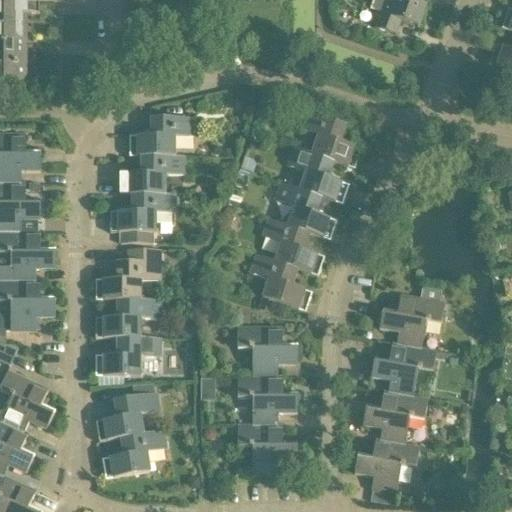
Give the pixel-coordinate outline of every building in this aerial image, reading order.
[(418,31),(425,9),(399,0),(384,0),(375,31),(396,38),(400,25),(418,31)] [(399,0),(425,9),(428,0),(399,0)] [(39,16),(39,4),(31,3),(11,3),(0,3),(0,43),(26,44),(26,16),(39,16)] [(511,13),(508,12),(501,33),(511,36),(511,13)] [(0,83),(26,84),(26,44),(0,43),(0,83)] [(511,54),(496,49),(489,68),(511,75),(511,54)] [(317,139),(311,157),(311,158),(333,166),(354,173),(361,153),(340,146),(346,129),(305,115),(299,133),(317,139)] [(129,162),(142,162),(142,161),(174,161),(174,160),(174,141),(194,141),(194,122),(151,122),(151,140),(130,140),(129,162)] [(0,188),(21,188),(21,187),(20,175),(40,175),(39,154),(25,154),(25,138),(0,137),(0,188)] [(328,182),(333,166),(311,158),(311,157),(292,151),(286,169),(305,175),(299,193),(321,202),(342,209),(348,189),(328,182)] [(185,160),(174,160),(174,161),(142,161),(142,162),(141,178),(120,178),(120,199),(132,199),(132,198),(163,199),(163,198),(164,179),(184,179),(185,160)] [(24,187),(21,187),(21,188),(0,188),(0,237),(20,237),(20,236),(20,224),(39,224),(39,203),(24,203),(24,187)] [(316,218),(321,202),(299,193),(280,187),(274,205),(293,211),(287,229),(286,230),(309,238),(329,245),(336,225),(316,218)] [(174,198),(163,198),(163,199),(132,198),(132,199),(132,216),(110,216),(110,236),(120,237),(120,248),(152,248),(152,237),(154,237),(154,217),(173,218),(174,198)] [(303,254),(309,238),(286,230),(287,229),(268,223),(262,241),(281,247),(275,265),(274,266),(297,274),(296,274),(317,281),(324,261),(303,254)] [(39,236),(20,236),(20,237),(0,237),(0,285),(9,286),(9,287),(35,287),(35,285),(35,272),(54,272),(54,251),(40,251),(39,236)] [(95,305),(117,305),(117,304),(140,305),(140,304),(140,285),(159,285),(159,254),(127,254),(127,266),(117,266),(117,284),(95,284),(95,305)] [(291,289),(296,274),(297,274),(274,266),(275,265),(255,259),(249,277),(268,283),(262,302),(273,306),(305,317),(312,297),(291,289)] [(39,285),(35,285),(35,287),(9,287),(9,286),(0,285),(0,306),(10,306),(10,335),(35,335),(35,321),(54,321),(54,300),(39,300),(39,285)] [(398,337),(396,349),(421,354),(421,353),(426,326),(441,329),(444,307),(439,306),(441,295),(422,291),(420,303),(400,300),(398,308),(392,307),(391,314),(383,313),(379,334),(398,337)] [(269,318),(273,306),(262,302),(258,314),(269,318)] [(160,304),(140,304),(140,305),(117,304),(117,305),(117,322),(95,322),(95,344),(117,344),(141,344),(141,342),(141,323),(160,323),(160,304)] [(252,353),(252,381),(252,382),(278,382),(278,381),(278,369),(297,369),(297,348),(282,348),(282,332),(237,332),(238,353),(252,353)] [(160,342),(141,342),(141,344),(117,344),(117,360),(95,360),(95,381),(141,381),(140,361),(160,361),(160,342)] [(436,355),(421,353),(421,354),(396,349),(392,348),(389,364),(374,361),(371,382),(389,385),(387,397),(387,398),(413,402),(413,401),(418,374),(432,376),(436,355)] [(0,364),(9,369),(17,351),(5,349),(0,349),(0,364)] [(0,395),(10,400),(0,421),(0,426),(21,437),(22,436),(26,437),(26,436),(22,434),(27,423),(45,431),(54,413),(40,406),(46,392),(6,374),(0,386),(0,395)] [(282,381),(278,381),(278,382),(252,382),(252,381),(237,381),(237,402),(252,402),(252,430),(253,431),(278,431),(278,430),(278,418),(297,418),(297,396),(282,396),(282,381)] [(427,404),(413,401),(413,402),(387,398),(387,397),(383,396),(381,412),(366,409),(362,430),(381,433),(379,445),(378,446),(404,450),(404,449),(409,422),(424,424),(427,404)] [(100,447),(120,443),(144,439),(144,438),(141,419),(160,416),(156,397),(114,404),(117,422),(96,425),(100,447)] [(21,447),(26,437),(22,436),(21,437),(0,426),(0,478),(2,479),(2,477),(3,478),(8,468),(25,476),(35,453),(21,447)] [(282,430),(278,430),(278,431),(253,431),(252,430),(238,430),(238,450),(253,450),(253,480),(278,480),(278,467),(297,467),(297,445),(282,445),(282,430)] [(163,435),(144,438),(144,439),(120,443),(123,460),(102,463),(105,483),(150,476),(147,457),(166,453),(163,435)] [(419,452),(404,449),(404,450),(378,446),(379,445),(375,444),(372,460),(358,457),(354,477),(373,481),(371,494),(396,498),(401,470),(416,473),(419,452)] [(0,511),(35,511),(28,509),(35,494),(3,479),(3,478),(2,477),(2,479),(0,478),(0,511)]
